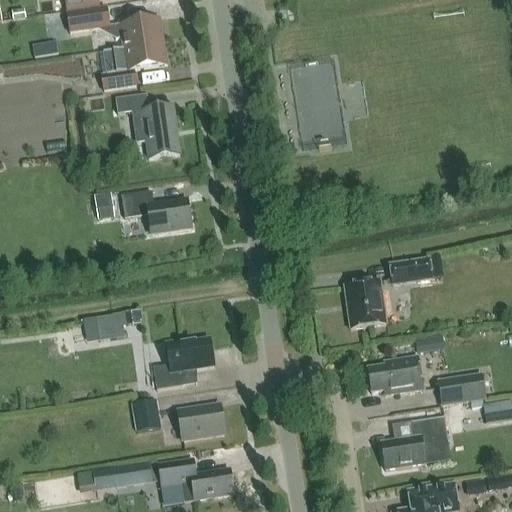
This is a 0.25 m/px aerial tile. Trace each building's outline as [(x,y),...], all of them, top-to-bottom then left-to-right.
[(100,9),(98,0),(64,0),(66,14),(100,9)] [(107,10),(67,15),(69,36),(110,31),(107,10)] [(119,28),(114,29),(116,42),(121,41),(122,51),(163,45),(160,22),(119,28)] [(61,42),(37,47),(40,59),(63,54),(61,42)] [(122,51),(98,55),(101,77),(103,94),(136,89),(133,73),(167,68),(163,45),(122,51)] [(306,149),(349,143),(337,60),(294,67),(306,149)] [(145,113),(142,98),(115,102),(117,117),(131,115),(136,146),(145,145),(148,163),(180,158),(173,109),(145,113)] [(148,218),(150,236),(191,230),(187,203),(153,208),(151,194),(121,199),(124,221),(148,218)] [(113,211),(111,196),(94,198),(97,213),(113,211)] [(389,267),(392,289),(433,283),(433,281),(442,279),(439,258),(430,259),(430,261),(389,267)] [(343,290),(349,333),(385,327),(379,285),(343,290)] [(144,326),(142,313),(111,318),(114,343),(126,341),(124,329),(144,326)] [(165,345),(169,368),(153,370),(156,393),(182,389),(180,375),(213,370),(209,342),(182,346),(182,342),(165,345)] [(383,399),(422,393),(416,360),(392,363),(393,368),(366,372),(370,396),(383,394),(383,399)] [(486,403),(482,376),(437,384),(441,410),(470,405),(482,403),(486,403)] [(161,430),(156,402),(131,407),(136,435),(161,430)] [(470,405),(471,412),(483,410),(482,403),(470,405)] [(511,423),(511,414),(510,403),(483,407),(486,428),(511,423)] [(224,437),(219,408),(177,414),(182,444),(224,437)] [(384,473),(424,467),(421,449),(447,445),(443,420),(409,425),(412,440),(380,445),(384,473)] [(157,468),(160,491),(181,488),(183,506),(233,498),(229,472),(195,478),(192,462),(157,468)] [(149,467),(94,475),(97,496),(152,488),(149,467)] [(456,511),(452,486),(405,494),(408,511),(402,511),(456,511)]
